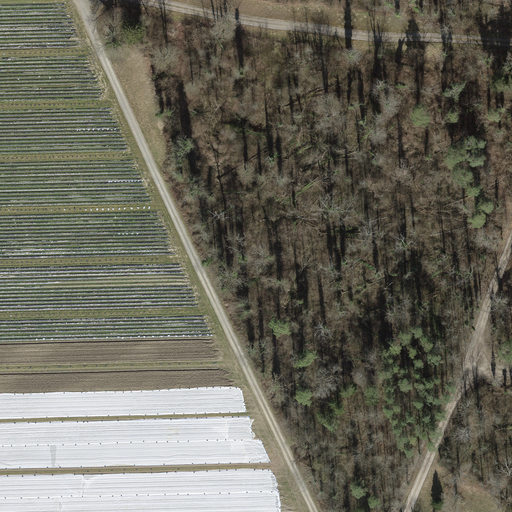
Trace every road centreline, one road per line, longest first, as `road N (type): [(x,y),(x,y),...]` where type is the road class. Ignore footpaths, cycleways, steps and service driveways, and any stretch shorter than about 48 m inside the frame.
road 1 (track): [(311,511),(95,42),(87,0)]
road 2 (track): [(141,0),(372,36),(511,43)]
road 3 (track): [(511,241),(406,511)]
